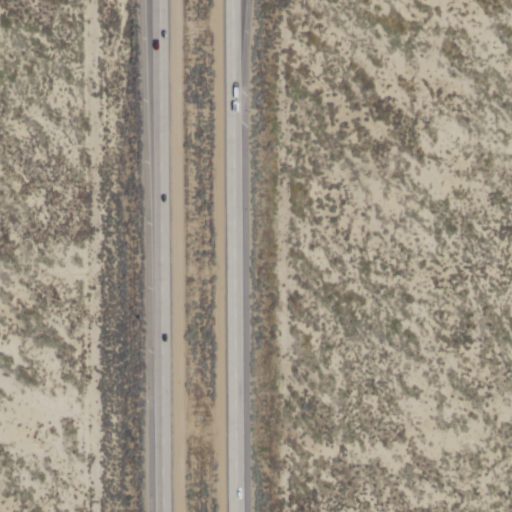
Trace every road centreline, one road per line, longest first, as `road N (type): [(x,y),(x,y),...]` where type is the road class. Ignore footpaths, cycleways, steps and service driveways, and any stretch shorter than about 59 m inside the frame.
road 1 (motorway): [(235,511),(231,21)]
road 2 (motorway): [(159,24),(162,511)]
